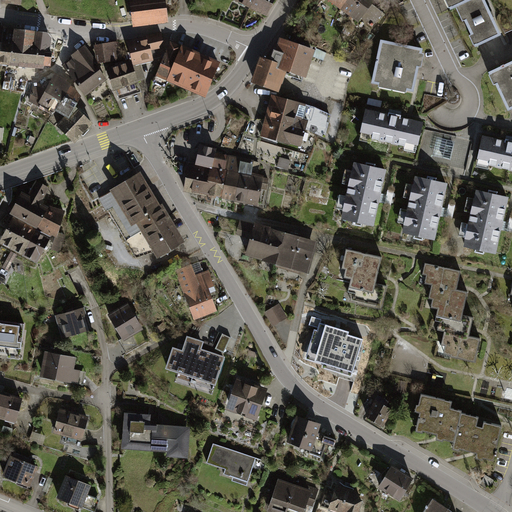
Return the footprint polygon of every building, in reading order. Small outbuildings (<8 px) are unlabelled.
[(166,0),(131,0),(135,23),(169,19),(166,0)] [(234,0),(234,1),(250,9),(254,0),(234,0)] [(254,0),(250,9),(267,16),(275,0),(254,0)] [(322,0),(341,13),(350,0),(322,0)] [(350,0),(341,13),(350,20),(365,1),(365,0),(350,0)] [(474,0),(441,0),(448,13),(475,1),(474,0)] [(482,0),(476,0),(454,11),(475,53),(501,40),(482,0)] [(365,1),(350,20),(358,26),(360,23),(371,31),(383,14),(373,7),(365,1)] [(47,35),(0,28),(0,66),(48,71),(50,41),(47,35)] [(128,44),(133,64),(152,60),(148,47),(160,43),(158,36),(128,44)] [(273,65),(262,61),(254,85),(276,93),(284,71),(303,77),(311,52),(281,41),(273,65)] [(118,44),(94,48),(97,65),(121,61),(118,44)] [(424,51),(381,44),(373,85),(417,93),(424,51)] [(206,91),(217,64),(170,45),(158,76),(200,93),(201,89),(206,91)] [(84,51),(62,66),(84,99),(106,84),(94,66),(84,51)] [(129,62),(104,72),(112,94),(116,92),(119,100),(140,92),(129,62)] [(511,67),(489,78),(507,116),(511,113),(511,67)] [(38,108),(55,116),(70,89),(55,75),(45,92),(35,88),(29,105),(38,108)] [(80,100),(70,89),(55,116),(67,121),(74,110),(80,100)] [(271,98),(260,139),(304,151),(314,112),(271,98)] [(67,121),(55,131),(72,145),(92,126),(74,110),(67,121)] [(422,124),(364,112),(357,143),(416,155),(422,124)] [(511,145),(483,139),(477,168),(511,175),(511,145)] [(212,173),(215,156),(216,152),(199,149),(195,170),(212,173)] [(220,205),(228,159),(215,156),(212,173),(206,202),(220,205)] [(289,160),(278,157),(275,167),(287,170),(289,160)] [(241,161),(228,159),(220,205),(232,207),(241,161)] [(252,163),(241,161),(232,207),(244,209),(250,177),(252,163)] [(386,176),(352,168),(340,223),(374,230),(386,176)] [(206,202),(212,173),(195,170),(189,169),(185,193),(190,195),(189,198),(206,202)] [(156,261),(184,243),(140,174),(100,200),(135,263),(156,261)] [(250,177),(244,209),(263,212),(268,181),(250,177)] [(445,187),(415,181),(403,239),(433,245),(445,187)] [(26,223),(38,230),(51,236),(56,239),(57,234),(64,212),(49,208),(49,210),(41,206),(50,189),(36,182),(28,196),(23,193),(11,216),(14,217),(26,223)] [(508,201),(476,194),(463,251),(495,259),(508,201)] [(343,212),(345,197),(339,196),(337,211),(343,212)] [(465,211),(471,213),(474,199),(468,198),(465,211)] [(26,223),(14,217),(0,243),(0,244),(13,250),(26,223)] [(459,235),(465,237),(469,224),(463,222),(459,235)] [(26,223),(13,250),(24,256),(38,230),(26,223)] [(274,268),(284,236),(240,224),(234,246),(249,251),(246,260),(274,268)] [(51,236),(38,230),(24,256),(38,263),(51,236)] [(56,239),(52,248),(59,250),(64,236),(57,234),(56,239)] [(318,247),(284,236),(274,268),(309,279),(318,247)] [(8,254),(0,266),(0,267),(5,271),(13,257),(8,254)] [(380,262),(346,255),(342,274),(345,275),(344,283),(349,285),(347,294),(373,300),(380,262)] [(198,266),(174,275),(193,325),(217,316),(210,297),(215,295),(207,274),(202,276),(198,266)] [(430,312),(438,313),(463,319),(468,296),(456,293),(460,274),(425,267),(422,279),(426,279),(424,288),(431,289),(428,303),(432,303),(430,312)] [(141,331),(126,305),(106,316),(121,343),(141,331)] [(282,307),(265,315),(273,330),(289,322),(282,307)] [(85,311),(54,321),(61,342),(91,333),(85,311)] [(443,334),(439,356),(476,364),(481,342),(470,340),(474,321),(463,319),(438,313),(433,332),(443,334)] [(317,329),(314,328),(305,357),(323,362),(322,365),(351,374),(361,337),(346,333),(347,330),(321,322),(321,319),(311,317),(309,325),(318,328),(317,329)] [(0,358),(3,359),(17,360),(22,324),(0,319),(0,358)] [(207,388),(222,363),(183,339),(168,364),(207,388)] [(74,361),(44,355),(40,381),(81,388),(84,375),(72,373),(74,361)] [(236,377),(225,409),(257,421),(268,388),(236,377)] [(406,383),(390,380),(388,391),(403,394),(406,383)] [(0,423),(16,428),(23,402),(0,396),(0,423)] [(379,399),(366,423),(381,431),(391,412),(386,409),(388,404),(379,399)] [(423,399),(415,434),(436,438),(435,442),(453,446),(460,417),(449,415),(451,405),(423,399)] [(83,444),(91,419),(61,410),(54,435),(66,439),(64,445),(81,450),(83,444)] [(150,418),(123,416),(120,454),(188,460),(191,431),(149,427),(150,418)] [(478,422),(460,417),(453,446),(451,454),(457,455),(458,452),(476,457),(475,462),(481,464),(482,461),(493,464),(501,432),(483,428),(482,434),(475,432),(478,422)] [(296,420),(287,450),(313,458),(322,428),(296,420)] [(256,461),(214,446),(207,466),(225,472),(224,477),(234,480),(232,484),(247,489),(256,461)] [(11,460),(3,482),(29,492),(38,470),(11,460)] [(390,470),(377,492),(402,508),(416,486),(390,470)] [(273,493),(266,511),(287,511),(295,487),(283,484),(285,479),(273,476),(268,491),(273,493)] [(89,487),(63,478),(54,503),(80,511),(96,511),(100,502),(86,497),(89,487)] [(305,491),(295,487),(287,511),(306,511),(308,508),(314,510),(320,491),(307,487),(305,491)] [(354,493),(336,488),(327,511),(330,511),(360,511),(364,502),(354,493)] [(447,511),(433,502),(426,511),(447,511)]
